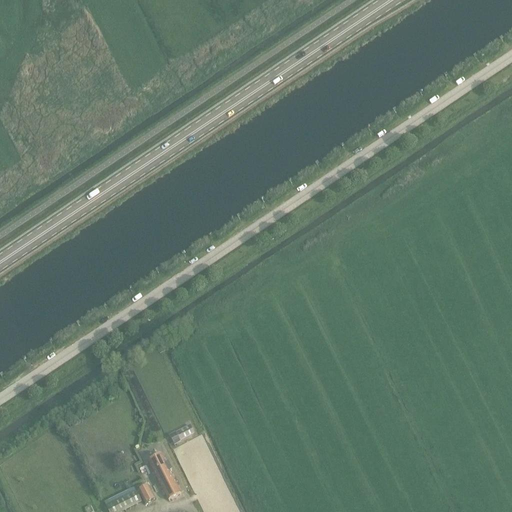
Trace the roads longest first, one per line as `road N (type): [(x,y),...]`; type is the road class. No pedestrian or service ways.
road 1 (unclassified): [(0,399),(511,55)]
road 2 (secondary): [(0,262),(389,0)]
